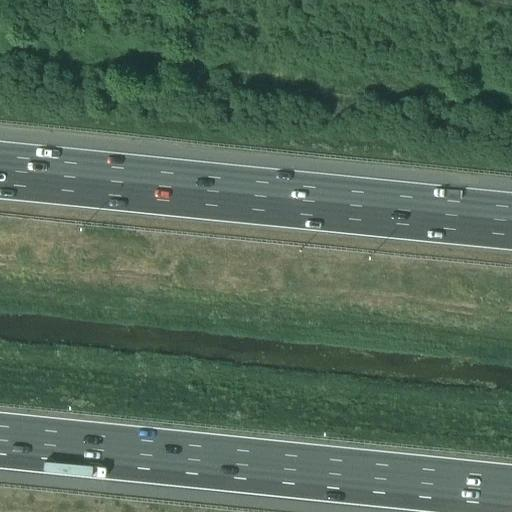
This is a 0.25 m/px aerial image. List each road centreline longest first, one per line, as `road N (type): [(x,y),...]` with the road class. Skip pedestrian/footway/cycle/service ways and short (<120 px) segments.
road 1 (motorway): [(511,223),(0,171)]
road 2 (motorway): [(0,443),(511,494)]
